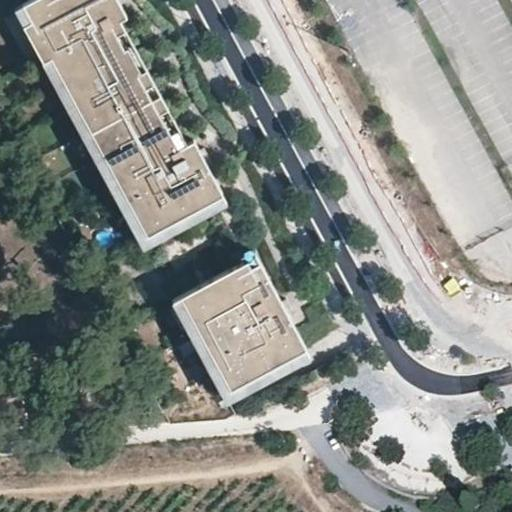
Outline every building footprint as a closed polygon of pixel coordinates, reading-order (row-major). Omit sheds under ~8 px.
[(122,48),(108,23),(119,17),(126,14),(118,0),(25,0),(14,7),(34,44),(42,40),(50,54),(63,80),(77,104),(90,129),(104,154),(117,178),(147,233),(222,192),(223,191),(206,160),(193,137),(186,140),(175,147),(162,122),(148,97),(135,73),(122,48)] [(126,30),(119,17),(108,23),(122,48),(133,42),(126,30)] [(50,54),(42,40),(34,44),(42,58),(50,54)] [(140,56),(133,42),(122,48),(135,73),(146,67),(140,56)] [(63,80),(50,54),(42,58),(41,59),(55,84),(63,80)] [(153,78),(146,67),(135,73),(148,97),(160,91),(153,78)] [(77,104),(63,80),(55,84),(68,109),(77,104)] [(165,102),(160,91),(148,97),(162,122),(173,116),(165,102)] [(90,129),(77,104),(68,109),(82,134),(90,129)] [(178,126),(173,116),(162,122),(175,147),(186,140),(178,126)] [(104,154),(90,129),(82,134),(95,158),(104,154)] [(117,178),(104,154),(95,158),(108,183),(117,178)] [(147,233),(117,178),(108,183),(138,237),(147,233)] [(151,241),(227,200),(222,192),(147,233),(138,237),(143,246),(151,241)] [(247,266),(259,258),(253,247),(240,254),(243,259),(247,266)] [(234,264),(179,294),(199,330),(229,386),(305,345),(306,345),(290,315),(281,299),(259,258),(247,266),(237,271),(234,264)] [(247,266),(243,259),(234,264),(237,271),(247,266)] [(199,330),(179,294),(171,298),(191,334),(199,330)] [(289,302),(286,296),(281,299),(290,315),(294,312),(289,302)] [(229,386),(199,330),(191,334),(221,390),(229,386)] [(225,398),(310,353),(305,345),(229,386),(221,390),(225,398)]
